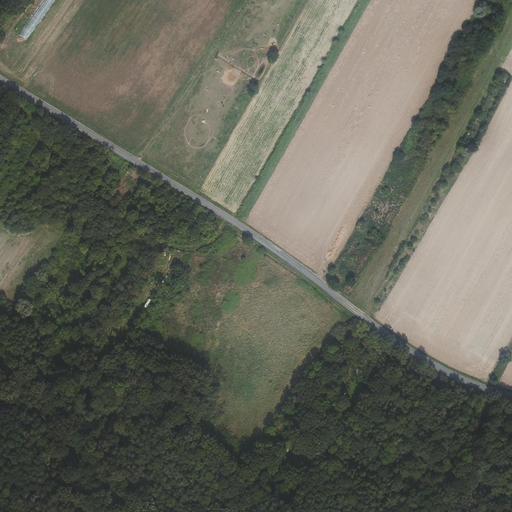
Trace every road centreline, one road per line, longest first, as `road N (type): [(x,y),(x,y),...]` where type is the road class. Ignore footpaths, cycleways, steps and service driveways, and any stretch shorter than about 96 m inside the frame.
road 1 (tertiary): [(0,77),(240,226),(435,368),(511,398)]
road 2 (track): [(248,0),(137,163)]
road 3 (track): [(145,511),(35,399),(0,392)]
